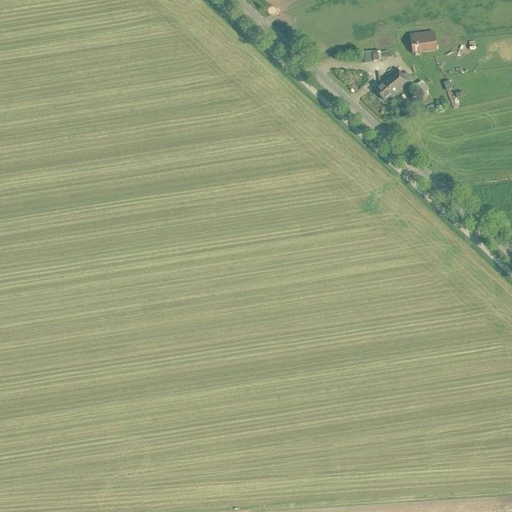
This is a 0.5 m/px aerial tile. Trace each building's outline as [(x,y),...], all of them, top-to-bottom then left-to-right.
[(436,51),(434,33),(411,36),(413,54),(436,51)] [(381,51),(367,51),(367,61),(381,61),(381,51)] [(387,80),(374,91),(384,103),(389,98),(390,100),(412,82),(405,74),(402,77),(395,69),(385,78),(387,80)] [(419,98),(432,90),(426,80),(413,88),(419,98)] [(443,83),(446,91),(452,89),(449,81),(443,83)]
